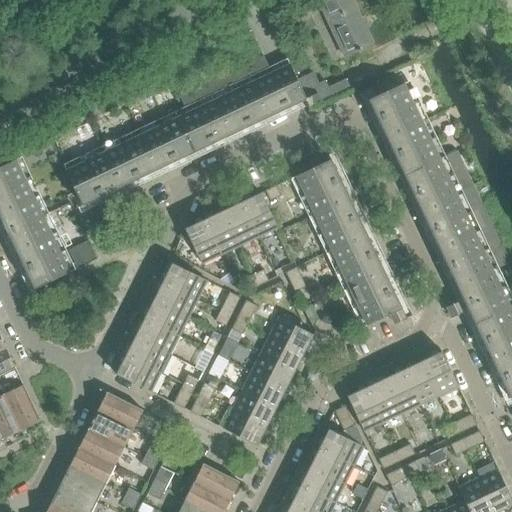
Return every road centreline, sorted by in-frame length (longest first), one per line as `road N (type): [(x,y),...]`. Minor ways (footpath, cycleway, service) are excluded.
road 1 (residential): [(87,375),(186,185),(345,114)]
road 2 (residential): [(445,319),(337,363),(264,511)]
road 3 (residential): [(0,120),(203,0)]
road 4 (residential): [(445,319),(362,131),(345,114)]
road 5 (residential): [(18,511),(87,375)]
road 6 (residential): [(511,454),(445,319)]
road 7 (residential): [(87,375),(41,361),(0,278)]
